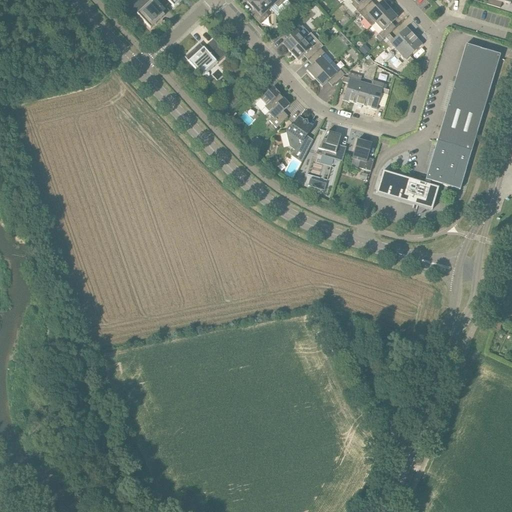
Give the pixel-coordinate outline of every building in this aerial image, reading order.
[(150,29),(164,16),(158,9),(162,4),(158,0),(139,0),(145,7),(137,14),(150,29)] [(269,17),(265,13),(270,9),(261,0),(249,0),(247,2),(256,11),(252,15),(252,14),(251,15),(260,25),(269,17)] [(261,0),(270,9),(274,5),(278,8),(286,0),(261,0)] [(369,4),(364,0),(353,0),(358,5),(354,9),(359,14),(372,2),(371,2),(369,4)] [(510,5),(511,0),(488,0),(487,5),(500,9),(502,3),(510,5)] [(389,10),(382,2),(373,9),(369,5),(372,2),(359,14),(371,27),(375,23),(389,10)] [(393,31),(389,26),(397,19),(389,10),(375,23),(382,32),(379,35),(383,40),(385,38),(396,28),(393,31)] [(308,36),(301,28),(296,23),(283,35),(284,35),(287,33),(290,37),(282,45),(290,53),(308,36)] [(398,52),(414,37),(406,28),(393,40),(389,35),(396,29),(396,28),(385,38),(398,52)] [(320,49),(322,47),(310,34),(308,36),(290,53),(298,61),(306,54),(310,58),(307,61),(308,61),(320,49)] [(410,65),(414,62),(409,57),(422,45),(414,37),(398,52),(410,65)] [(227,54),(213,40),(204,49),(200,44),(185,58),(201,75),(215,62),(217,64),(227,54)] [(460,191),(471,152),(500,55),(466,45),(425,180),(419,178),(421,179),(420,183),(382,172),(379,184),(377,192),(382,194),(381,195),(413,204),(414,201),(419,202),(419,203),(419,202),(432,210),(439,185),(460,191)] [(329,66),(321,58),(325,54),(320,49),(308,61),(308,62),(311,59),(315,64),(307,71),(314,79),(329,66)] [(368,67),(373,63),(370,59),(365,64),(368,67)] [(337,74),(329,66),(314,79),(322,88),(330,80),(334,85),(332,87),(332,88),(342,79),(343,78),(345,76),(340,71),(337,74)] [(360,83),(343,78),(342,79),(341,82),(348,84),(343,101),(354,104),(360,83)] [(365,107),(371,86),(360,83),(354,104),(357,105),(357,108),(361,109),(362,106),(365,107)] [(387,96),(389,91),(371,86),(365,107),(376,110),(381,94),(387,96)] [(276,129),(287,118),(283,114),(289,106),(273,88),(269,91),(262,91),(262,98),(260,99),(267,106),(264,108),(269,113),(268,113),(273,118),(269,121),(276,129)] [(222,118),(238,103),(234,98),(217,113),(222,118)] [(303,121),(298,118),(292,126),(290,127),(286,132),(287,134),(293,139),(291,142),(291,144),(296,147),(290,156),(300,164),(306,155),(313,141),(306,136),(312,128),(308,125),(307,121),(303,121)] [(342,162),(346,148),(338,146),(340,136),(327,132),(318,150),(323,151),(322,156),(342,162)] [(370,172),(374,161),(367,159),(371,145),(357,141),(352,159),(360,161),(358,169),(370,172)] [(307,186),(324,191),(326,184),(309,180),(307,186)]
